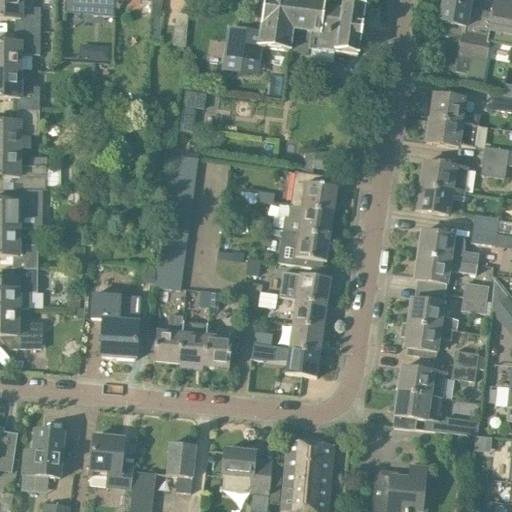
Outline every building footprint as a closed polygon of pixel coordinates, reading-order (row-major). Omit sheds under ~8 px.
[(20,0),(0,0),(0,21),(15,22),(15,33),(39,33),(38,12),(21,12),(20,0)] [(113,19),(113,10),(114,0),(63,0),(64,0),(63,15),(65,15),(65,10),(92,12),(92,18),(113,19)] [(114,0),(113,10),(127,11),(128,0),(143,0),(142,29),(149,30),(150,0),(114,0)] [(266,50),(288,54),(291,32),(310,35),(310,34),(320,36),(325,2),(309,0),(264,0),(260,32),(232,28),(227,68),(262,72),(266,50)] [(469,76),(472,60),(476,36),(465,34),(471,0),(442,0),(438,24),(439,24),(437,36),(453,39),(452,42),(461,43),(455,73),(469,76)] [(511,3),(494,0),(487,38),(476,36),(472,60),(484,63),(488,43),(511,47),(511,3)] [(151,2),(151,4),(150,18),(160,19),(161,2),(151,2)] [(291,32),(288,54),(310,57),(309,63),(333,66),(335,55),(357,58),(364,8),(342,5),(341,12),(324,9),(325,2),(320,36),(310,34),(310,35),(291,32)] [(0,72),(20,72),(21,58),(39,58),(39,33),(15,33),(15,45),(0,44),(0,72)] [(173,35),(172,47),(184,48),(185,36),(173,35)] [(80,59),(109,61),(110,48),(81,47),(80,59)] [(20,72),(0,72),(0,100),(14,101),(14,112),(39,113),(39,91),(20,91),(20,72)] [(205,97),(185,94),(183,108),(203,111),(205,97)] [(428,120),(462,125),(475,126),(476,119),(463,117),(465,102),(432,97),(428,120)] [(491,112),(511,114),(511,99),(492,97),(491,112)] [(0,151),(20,152),(20,137),(39,138),(39,113),(14,112),(14,124),(0,124),(0,151)] [(152,116),(151,138),(165,139),(167,117),(152,116)] [(428,120),(425,145),(458,150),(458,149),(471,151),(475,126),(462,125),(428,120)] [(107,122),(97,121),(96,134),(106,135),(107,122)] [(192,133),(193,126),(181,125),(180,132),(192,133)] [(505,166),(507,154),(486,150),(483,163),(505,166)] [(20,152),(0,151),(0,179),(13,180),(13,192),(47,192),(47,190),(60,190),(60,172),(48,172),(48,171),(20,171),(20,152)] [(313,170),(338,173),(340,159),(315,155),(313,170)] [(196,173),(197,163),(197,160),(170,157),(168,169),(196,173)] [(505,166),(483,163),(481,177),(503,180),(505,166)] [(418,188),(453,193),(461,194),(465,171),(422,164),(418,188)] [(196,173),(168,169),(167,182),(194,185),(196,173)] [(289,208),(333,214),(337,190),(321,187),(323,178),(295,174),(289,208)] [(194,185),(167,182),(165,193),(193,197),(194,185)] [(418,188),(418,193),(415,213),(448,218),(452,193),(461,195),(461,194),(453,193),(418,188)] [(0,231),(21,231),(21,217),(42,217),(42,193),(47,193),(47,192),(13,192),(13,203),(0,203),(0,231)] [(193,197),(165,193),(164,205),(191,209),(193,197)] [(191,209),(164,205),(162,217),(189,221),(191,209)] [(282,232),(330,239),(333,214),(289,208),(288,220),(284,219),(282,232)] [(189,221),(162,217),(161,229),(188,233),(189,221)] [(496,233),(498,222),(475,217),(472,230),(496,233)] [(253,229),(253,228),(269,230),(270,220),(253,218),(252,229),(253,229)] [(253,229),(252,238),(267,240),(269,230),(253,228),(253,229)] [(188,233),(161,229),(159,241),(186,245),(188,233)] [(496,233),(472,230),(470,244),(493,248),(496,233)] [(21,231),(0,231),(0,259),(12,259),(12,272),(39,272),(40,248),(21,248),(21,231)] [(282,232),(280,245),(296,247),(294,260),(326,265),(330,239),(282,232)] [(417,257),(477,265),(479,256),(464,254),(464,241),(453,240),(454,239),(420,234),(417,257)] [(186,245),(159,241),(158,253),(185,257),(186,245)] [(185,257),(158,253),(156,266),(183,269),(185,257)] [(233,254),(232,263),(242,265),(244,255),(233,254)] [(417,257),(413,282),(446,287),(448,274),(475,278),(477,265),(417,257)] [(246,277),(257,278),(260,263),(248,261),(246,277)] [(183,269),(156,266),(154,278),(182,281),(183,269)] [(39,272),(12,272),(12,282),(0,282),(0,310),(18,311),(18,295),(38,296),(39,272)] [(280,299),(295,301),(327,306),(331,281),(284,274),(280,299)] [(182,281),(154,278),(153,290),(180,293),(180,291),(182,281)] [(490,312),(509,336),(511,333),(511,303),(494,281),(490,312)] [(463,298),(484,301),(486,289),(465,286),(463,298)] [(209,311),(210,294),(200,293),(198,310),(209,311)] [(209,311),(218,312),(220,295),(210,294),(209,311)] [(260,294),(258,309),(275,311),(277,297),(260,294)] [(90,317),(91,317),(102,317),(100,360),(135,362),(138,327),(117,326),(119,299),(92,297),(90,317)] [(463,298),(460,314),(482,318),(484,301),(463,298)] [(292,326),(323,330),(327,306),(295,301),(292,326)] [(449,333),(453,333),(455,323),(441,321),(444,306),(410,301),(407,325),(440,329),(440,331),(449,333)] [(18,311),(0,310),(0,338),(12,339),(11,350),(11,351),(41,352),(42,338),(41,338),(41,327),(18,326),(18,311)] [(153,365),(179,367),(184,319),(169,317),(167,334),(156,333),(153,365)] [(184,319),(179,367),(203,369),(207,326),(183,323),(184,319)] [(440,329),(407,325),(407,327),(402,326),(400,338),(405,339),(403,350),(414,351),(413,358),(435,361),(439,340),(448,342),(449,333),(440,331),(440,329)] [(207,326),(203,369),(229,372),(232,340),(207,338),(208,326),(207,326)] [(320,355),(323,330),(292,326),(288,350),(320,355)] [(252,346),(269,348),(271,338),(253,336),(252,346)] [(269,348),(252,346),(251,356),(268,358),(269,348)] [(320,355),(288,350),(284,376),(316,381),(320,355)] [(475,370),(477,357),(455,353),(452,366),(475,370)] [(475,370),(452,366),(450,379),(472,384),(475,370)] [(397,393),(441,399),(444,376),(401,370),(397,393)] [(397,393),(393,418),(422,422),(420,433),(428,434),(476,438),(478,424),(445,419),(444,425),(437,424),(441,399),(397,393)] [(0,473),(7,474),(13,435),(1,434),(1,431),(0,430),(0,473)] [(25,453),(23,477),(60,481),(64,436),(34,433),(32,454),(25,453)] [(108,474),(106,489),(131,492),(128,511),(148,511),(152,478),(132,476),(133,467),(121,466),(124,442),(93,439),(90,472),(108,474)] [(285,444),(283,473),(279,511),(328,511),(334,448),(285,444)] [(169,446),(166,478),(177,479),(175,495),(190,497),(192,481),(195,448),(169,446)] [(223,452),(221,478),(249,481),(248,496),(269,498),(272,463),(254,461),(255,454),(223,452)] [(373,489),(370,511),(421,511),(425,470),(410,468),(409,481),(390,479),(389,490),(373,489)] [(486,492),(487,482),(474,480),(473,491),(486,492)] [(482,511),(490,511),(491,504),(483,503),(482,511)]
